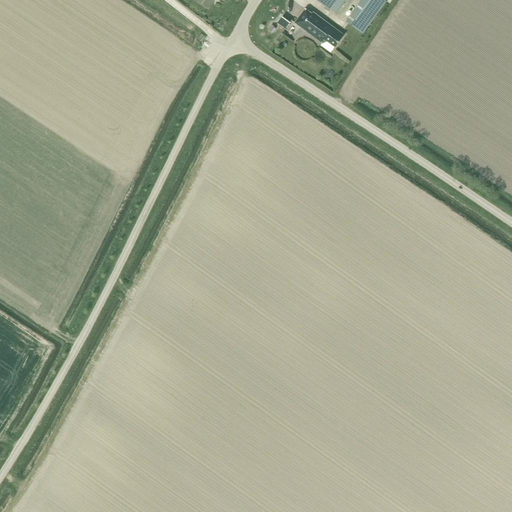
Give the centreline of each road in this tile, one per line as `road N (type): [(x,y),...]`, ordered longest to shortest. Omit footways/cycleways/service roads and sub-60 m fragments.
road 1 (unclassified): [(0,478),(86,330),(234,36)]
road 2 (unclassified): [(511,223),(234,36)]
